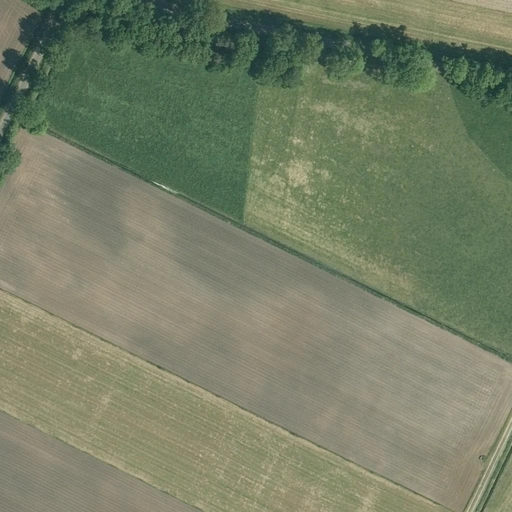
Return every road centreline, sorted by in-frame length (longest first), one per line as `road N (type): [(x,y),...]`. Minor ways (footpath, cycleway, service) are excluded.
road 1 (unclassified): [(511,82),(147,0)]
road 2 (unclassified): [(0,135),(64,0)]
